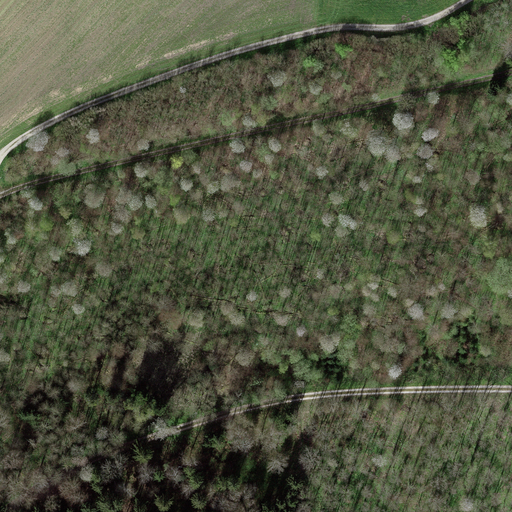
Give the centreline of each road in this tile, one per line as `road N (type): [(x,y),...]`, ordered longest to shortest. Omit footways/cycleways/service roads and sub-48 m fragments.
road 1 (track): [(4,511),(113,449),(285,397),(511,389)]
road 2 (track): [(0,194),(511,72)]
road 3 (track): [(0,153),(91,103),(183,69),(339,25),(388,29),(464,0)]
